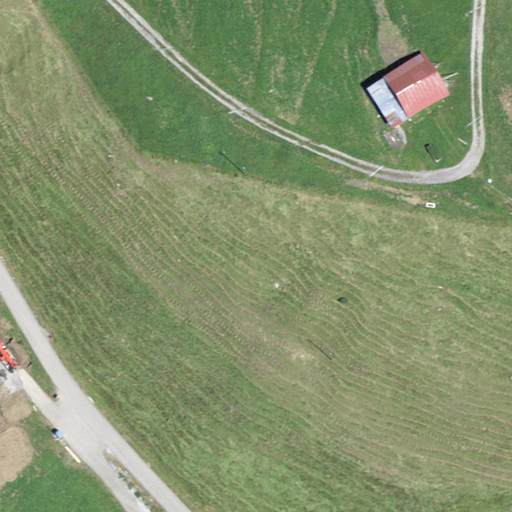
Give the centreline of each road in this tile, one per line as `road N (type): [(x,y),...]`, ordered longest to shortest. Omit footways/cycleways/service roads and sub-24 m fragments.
road 1 (track): [(123,0),(224,99),(371,173),(424,177),(466,171),(482,134),(476,37),(483,0)]
road 2 (unclassified): [(175,511),(26,339),(0,297)]
